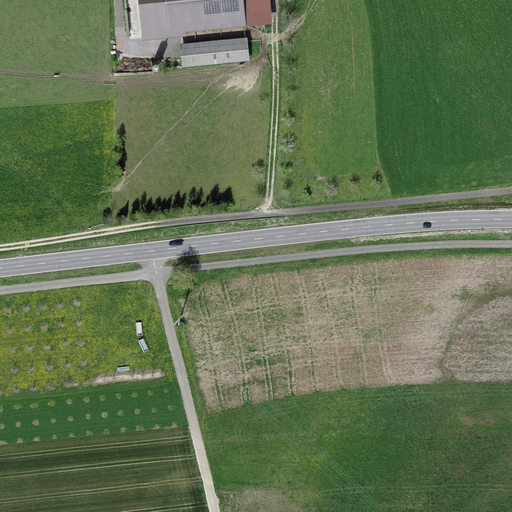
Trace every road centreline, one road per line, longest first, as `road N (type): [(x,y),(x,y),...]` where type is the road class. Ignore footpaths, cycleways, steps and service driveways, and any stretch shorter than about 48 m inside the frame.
road 1 (track): [(0,246),(511,190)]
road 2 (secondary): [(511,219),(403,223),(0,269)]
road 3 (track): [(0,290),(326,254),(511,244)]
